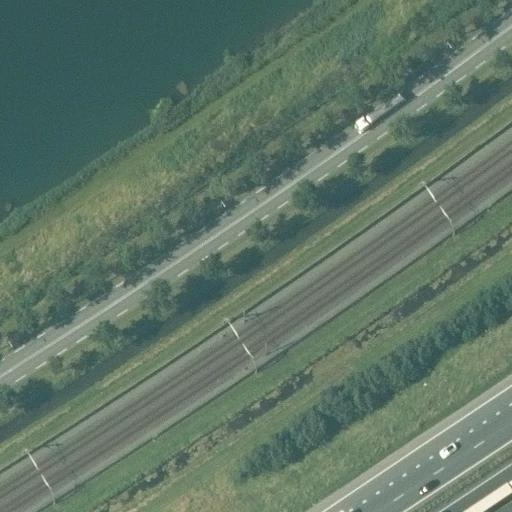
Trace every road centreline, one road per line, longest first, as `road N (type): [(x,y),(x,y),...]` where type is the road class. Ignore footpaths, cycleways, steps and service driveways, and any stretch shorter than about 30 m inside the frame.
road 1 (secondary): [(0,381),(511,28)]
road 2 (motorway): [(511,422),(379,511)]
